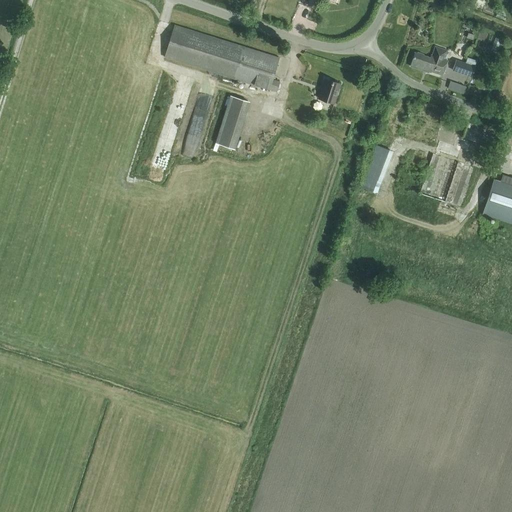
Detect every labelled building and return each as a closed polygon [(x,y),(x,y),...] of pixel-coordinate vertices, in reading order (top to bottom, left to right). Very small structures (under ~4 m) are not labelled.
[(276,91),(279,81),(272,79),(279,58),(174,25),(164,56),(276,91)] [(477,45),(488,48),(492,33),(481,30),(477,45)] [(501,49),(504,37),(497,35),(494,47),(501,49)] [(447,51),(435,46),(432,55),(431,54),(430,57),(414,52),(410,65),(427,71),(427,70),(442,75),(447,60),(444,59),(447,51)] [(471,77),(477,61),(466,58),(464,63),(455,60),(452,70),(471,77)] [(334,104),(341,83),(324,78),(318,99),(334,104)] [(463,93),(466,87),(450,81),(448,88),(463,93)] [(235,149),(250,101),(230,95),(215,143),(235,149)] [(162,167),(171,149),(161,144),(152,162),(162,167)] [(375,192),(380,181),(392,151),(375,144),(359,185),(375,192)] [(435,152),(423,193),(464,205),(470,182),(471,183),(476,164),(435,152)] [(511,177),(502,175),(500,182),(494,181),(484,212),(511,220),(511,177)]
